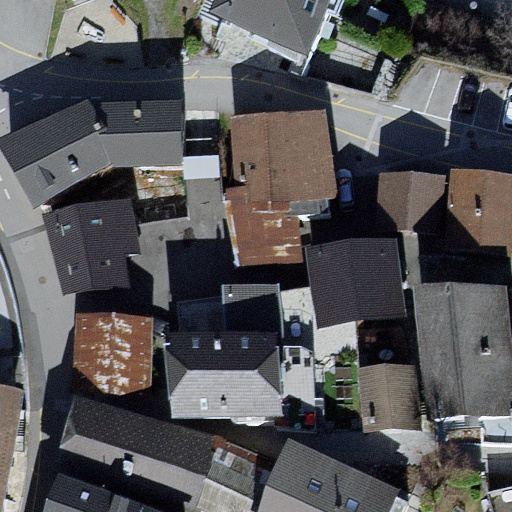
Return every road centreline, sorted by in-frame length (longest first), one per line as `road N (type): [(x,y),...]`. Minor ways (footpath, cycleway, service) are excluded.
road 1 (residential): [(0,102),(219,92),(284,101),(511,161)]
road 2 (residential): [(0,178),(31,259),(52,358),(30,511)]
